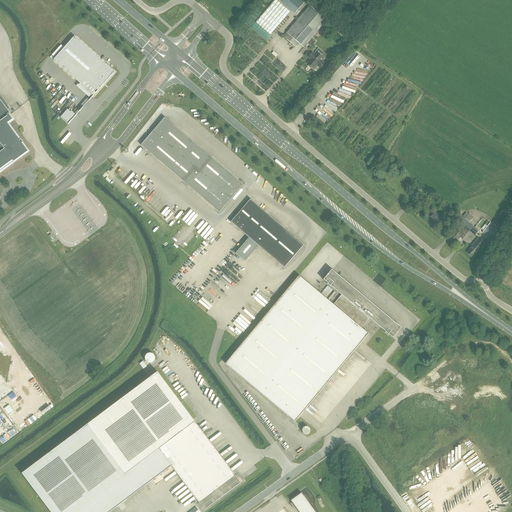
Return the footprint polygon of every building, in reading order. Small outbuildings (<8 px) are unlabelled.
[(277,0),(274,0),(256,22),(270,35),(291,11),(277,0)] [(302,0),(279,0),(295,14),(305,2),(302,0)] [(287,33),(283,36),(295,47),(298,43),(304,47),(327,20),(310,6),(287,33)] [(80,84),(79,85),(91,96),(100,86),(101,87),(115,72),(74,36),(54,60),(80,84)] [(311,59),(307,63),(309,64),(308,66),(311,68),(312,68),(314,69),(317,66),(319,68),(324,62),(322,60),(323,58),(316,52),(315,54),(312,52),(308,58),(309,57),(311,59)] [(0,171),(20,157),(24,154),(24,155),(25,155),(26,155),(26,154),(27,154),(27,153),(26,153),(28,152),(7,123),(14,119),(15,120),(0,99),(0,171)] [(141,145),(174,173),(201,197),(220,213),(243,185),(225,169),(197,145),(165,117),(141,145)] [(417,188),(413,192),(418,196),(422,191),(417,188)] [(248,237),(268,214),(250,199),(231,222),(248,237)] [(438,215),(434,212),(431,217),(437,222),(440,217),(441,216),(439,214),(438,215)] [(266,253),(286,230),(268,214),(248,237),(266,253)] [(462,217),(459,221),(462,224),(450,238),(455,242),(459,236),(462,239),(469,230),(475,235),(478,231),(468,222),(464,218),(462,217)] [(490,222),(482,233),(492,240),(500,230),(490,222)] [(286,230),(266,253),(284,268),(304,245),(286,230)] [(478,252),(485,244),(478,238),(470,246),(471,247),(467,252),(472,257),(478,251),(478,252)] [(330,286),(341,295),(333,304),(299,275),(225,363),(295,422),(368,334),(361,328),(369,318),(386,332),(385,333),(388,335),(389,334),(393,338),(401,328),(332,270),(323,280),(328,284),(327,284),(330,287),(330,286)] [(158,372),(88,424),(21,475),(48,511),(110,511),(154,479),(157,482),(174,469),(203,508),(239,481),(158,372)] [(305,434),(307,434),(308,433),(309,433),(310,432),(310,430),(310,429),(310,428),(309,427),(308,426),(307,426),(305,426),(304,426),(303,427),(302,428),(302,430),(302,431),(303,432),(304,433),(305,434)] [(292,502),(299,511),(315,511),(302,493),(300,494),(291,500),(292,502)]
